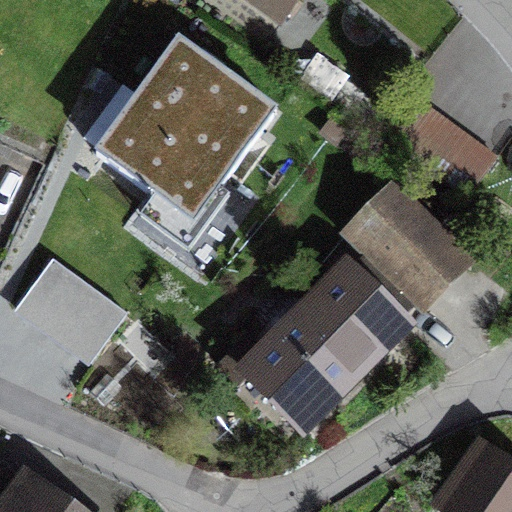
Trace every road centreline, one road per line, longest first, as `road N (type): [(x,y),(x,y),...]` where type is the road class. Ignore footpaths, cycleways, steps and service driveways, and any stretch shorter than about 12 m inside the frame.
road 1 (residential): [(273,511),(462,396),(511,378)]
road 2 (residential): [(0,407),(218,511)]
